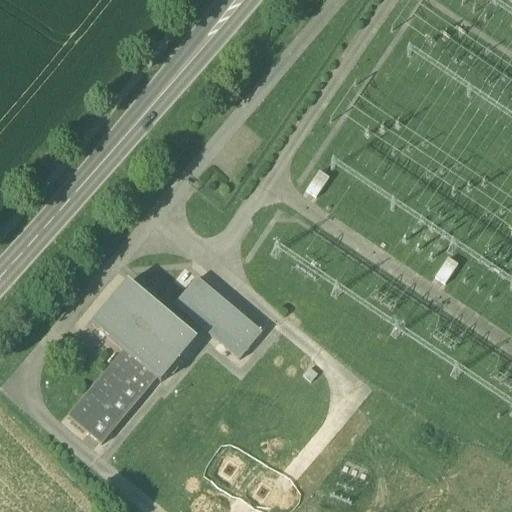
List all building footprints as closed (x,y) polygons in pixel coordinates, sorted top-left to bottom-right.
[(197,282),(174,309),(185,318),(239,363),(261,336),(197,282)] [(92,327),(123,354),(157,382),(160,385),(196,343),(177,327),(162,314),(127,285),(92,327)] [(170,305),(162,314),(177,327),(185,318),(174,309),(170,305)] [(123,354),(104,376),(135,408),(151,389),(145,383),(149,378),(155,383),(157,382),(123,354)] [(101,448),(135,408),(104,376),(68,420),(101,448)] [(145,383),(151,389),(155,383),(149,378),(145,383)]
